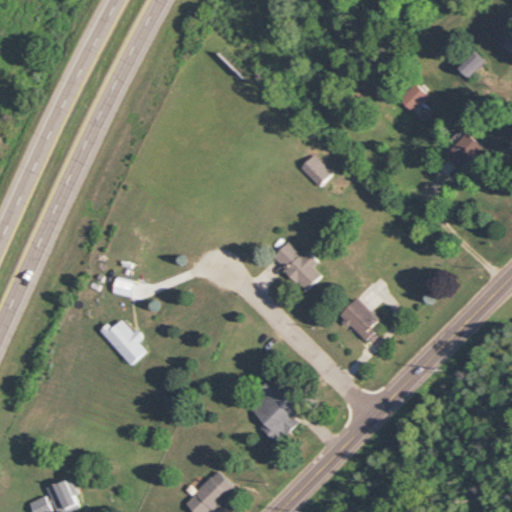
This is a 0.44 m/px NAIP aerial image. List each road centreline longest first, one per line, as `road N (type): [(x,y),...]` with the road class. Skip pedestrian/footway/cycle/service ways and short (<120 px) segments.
road 1 (secondary): [(0,347),(166,0)]
road 2 (tertiary): [(275,511),(511,273)]
road 3 (secondary): [(124,0),(0,252)]
road 4 (residential): [(373,412),(230,271)]
